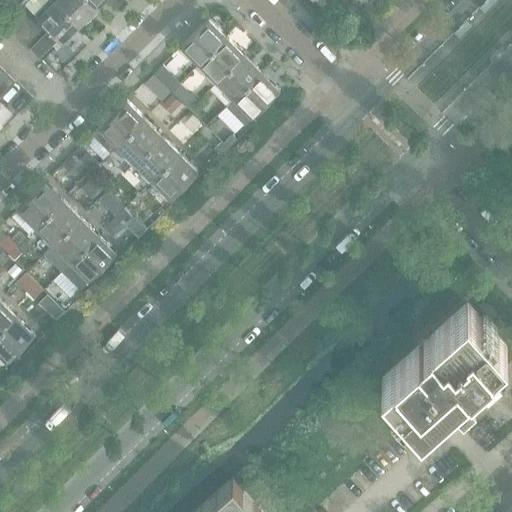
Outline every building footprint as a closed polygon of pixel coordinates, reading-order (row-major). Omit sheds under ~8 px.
[(79,24),(54,0),(52,0),(36,17),(39,21),(57,39),(58,38),(62,42),(79,24)] [(96,7),(89,0),(54,0),(79,24),(96,7)] [(21,39),(39,21),(36,17),(20,1),(2,20),(21,39)] [(199,64),(227,36),(208,17),(180,45),(199,64)] [(57,39),(39,21),(21,39),(39,57),(57,39)] [(216,81),(244,53),(227,36),(199,64),(216,81)] [(234,99),(261,71),(244,53),(216,81),(234,99)] [(0,95),(15,81),(0,66),(0,95)] [(252,117),(279,89),(261,71),(234,99),(252,117)] [(190,95),(185,91),(181,95),(185,100),(190,95)] [(161,105),(170,114),(180,103),(171,94),(161,105)] [(117,145),(145,118),(126,99),(99,126),(117,145)] [(135,163),(162,135),(145,118),(117,145),(135,163)] [(196,136),(197,136),(206,126),(197,118),(188,127),(196,136)] [(227,147),(238,137),(237,136),(231,131),(222,141),(221,141),(227,147)] [(152,180),(179,152),(162,135),(135,163),(152,180)] [(170,198),(198,171),(179,152),(152,180),(170,198)] [(35,226),(63,199),(45,180),(17,208),(35,226)] [(53,244),(81,216),(63,199),(35,226),(53,244)] [(70,261),(98,234),(81,216),(53,244),(70,261)] [(88,280),(116,252),(98,234),(70,261),(88,280)] [(43,288),(26,271),(16,281),(33,298),(43,288)] [(59,309),(42,291),(35,299),(40,305),(52,316),(59,309)] [(0,331),(16,315),(0,298),(0,331)] [(470,378),(497,354),(506,346),(467,302),(382,378),(417,418),(421,421),(457,389),(472,407),(486,395),(470,378)] [(0,353),(7,361),(34,333),(16,315),(0,331),(0,353)] [(261,511),(232,478),(194,511),(261,511)]
